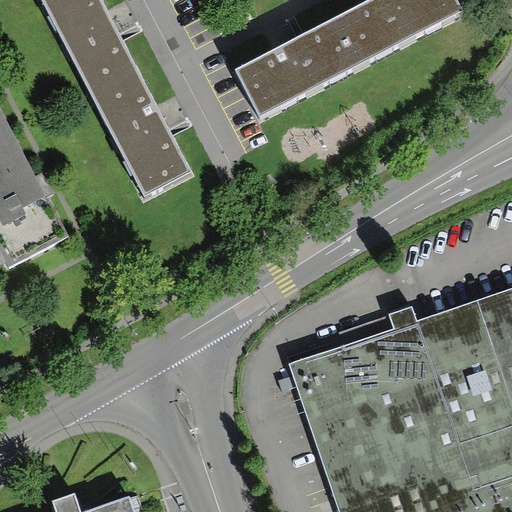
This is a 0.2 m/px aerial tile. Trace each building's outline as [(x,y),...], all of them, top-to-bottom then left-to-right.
[(57,0),(42,8),(93,106),(136,85),(92,0),(57,0)] [(451,0),(381,0),(329,27),(352,74),(461,19),(451,0)] [(260,121),(352,74),(329,27),(236,74),(260,121)] [(189,188),(136,85),(93,106),(146,210),(189,188)] [(0,143),(0,263),(5,273),(61,245),(8,139),(0,143)] [(290,368),(337,511),(511,511),(511,294),(417,326),(411,310),(388,318),(393,333),(290,368)] [(131,511),(127,500),(91,511),(74,511),(71,501),(48,508),(49,511),(131,511)]
